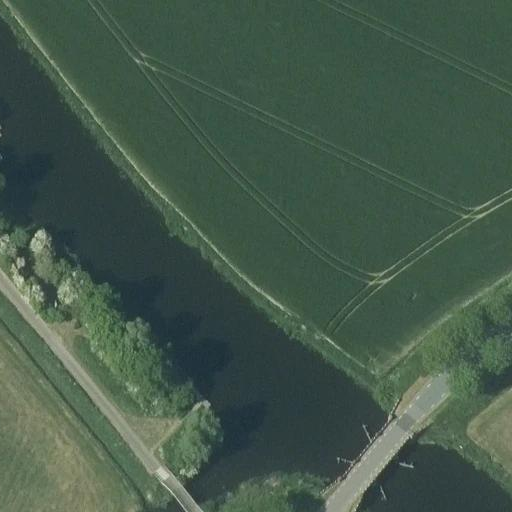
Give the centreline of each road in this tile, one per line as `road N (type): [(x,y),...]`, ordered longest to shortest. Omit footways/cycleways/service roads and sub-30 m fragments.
road 1 (unclassified): [(186,511),(0,287)]
road 2 (tertiary): [(511,327),(413,414)]
road 3 (tertiary): [(330,511),(413,414)]
